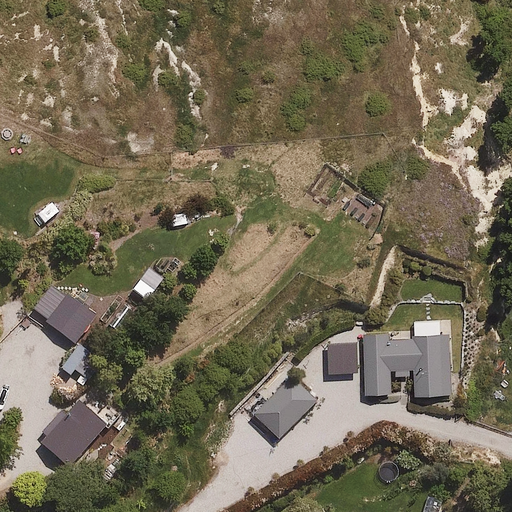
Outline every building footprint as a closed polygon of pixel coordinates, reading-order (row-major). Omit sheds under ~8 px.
[(153,211),(136,222),(144,235),(161,223),(153,211)] [(413,329),(366,330),(368,387),(394,387),(393,370),(417,369),(418,388),(452,387),(451,325),(447,325),(447,317),(412,318),(413,329)] [(320,400),(289,372),(255,410),(285,438),(320,400)] [(109,417),(81,393),(44,436),(71,460),(109,417)] [(0,405),(0,429),(7,434),(18,417),(0,405)]
